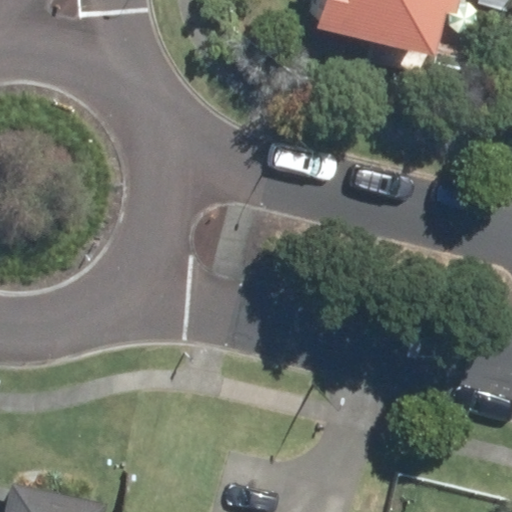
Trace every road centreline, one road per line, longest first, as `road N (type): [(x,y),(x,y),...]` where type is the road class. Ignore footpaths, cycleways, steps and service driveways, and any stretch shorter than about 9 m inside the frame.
road 1 (residential): [(511,383),(193,305),(98,291)]
road 2 (residential): [(151,164),(511,242)]
road 3 (residential): [(151,164),(142,235),(98,291)]
road 4 (residential): [(0,54),(68,60),(124,101)]
